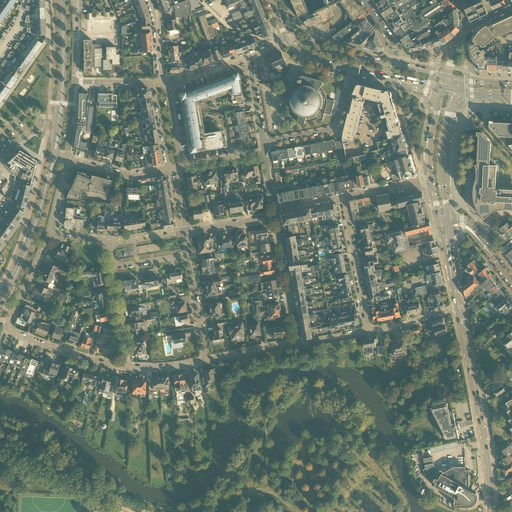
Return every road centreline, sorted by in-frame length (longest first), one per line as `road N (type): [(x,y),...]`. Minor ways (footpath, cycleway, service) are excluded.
road 1 (residential): [(125,367),(7,327),(47,234)]
road 2 (secondary): [(490,511),(459,307)]
road 3 (residential): [(73,81),(150,83),(170,168)]
road 4 (secondary): [(0,302),(34,226),(53,156)]
road 5 (residential): [(368,332),(342,197)]
road 6 (residential): [(263,142),(335,126),(351,68)]
road 7 (secondary): [(447,220),(442,159),(456,90)]
road 8 (residential): [(296,342),(276,218)]
